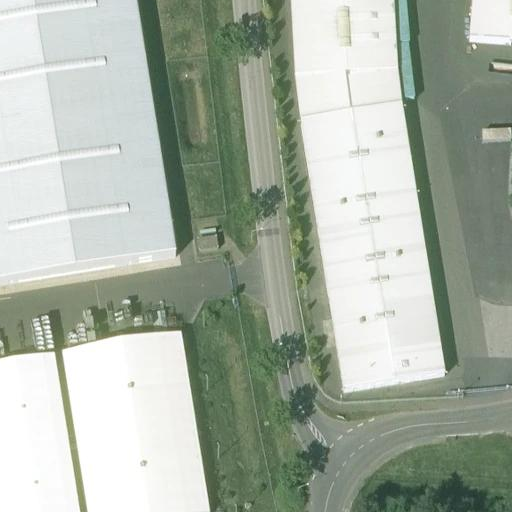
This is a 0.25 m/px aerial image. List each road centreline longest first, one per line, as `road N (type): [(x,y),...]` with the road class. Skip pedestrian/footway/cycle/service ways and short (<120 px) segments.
road 1 (unclassified): [(247,0),(290,384),(315,438),(343,462)]
road 2 (residential): [(343,462),(400,429),(511,414)]
